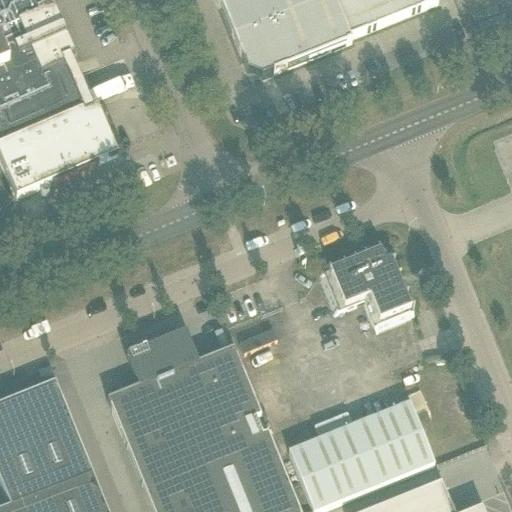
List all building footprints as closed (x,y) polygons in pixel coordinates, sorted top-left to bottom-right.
[(0,0),(0,166),(16,203),(118,159),(96,109),(90,112),(71,68),(75,66),(50,9),(36,15),(29,0),(0,0)] [(437,7),(434,0),(216,0),(242,65),(246,77),(262,83),(273,79),(273,78),(351,46),(350,43),(437,7)] [(0,218),(10,214),(0,191),(0,218)] [(414,321),(397,281),(386,253),(318,280),(319,283),(320,282),(333,316),(334,319),(363,307),(375,336),(378,335),(377,335),(411,321),(411,322),(414,321)] [(128,362),(140,391),(107,405),(114,423),(150,511),(296,511),(267,438),(262,440),(255,424),(260,421),(240,372),(233,354),(196,369),(184,340),(128,362)] [(104,511),(54,388),(29,398),(0,409),(0,490),(8,511),(104,511)] [(408,408),(288,457),(310,511),(328,511),(433,469),(408,408)] [(458,511),(454,511),(450,511),(441,488),(380,511),(458,511)]
